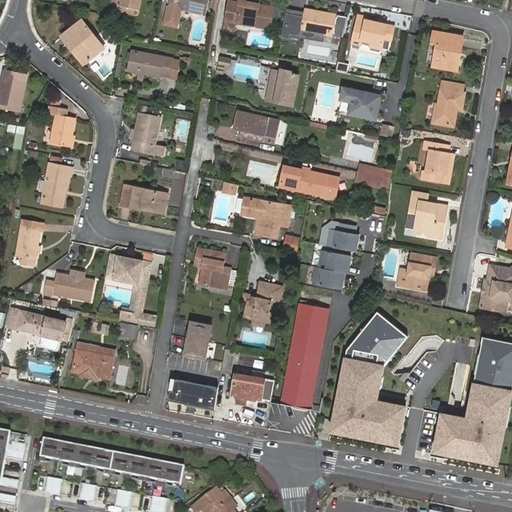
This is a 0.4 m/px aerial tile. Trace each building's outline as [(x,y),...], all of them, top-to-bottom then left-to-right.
[(136,9),(137,0),(110,0),(109,6),(115,7),(117,8),(118,5),(136,9)] [(208,0),(168,0),(167,7),(163,26),(179,28),(182,11),(204,16),(206,9),(208,1),(208,0)] [(260,6),(255,5),(246,3),(246,0),(228,0),(223,32),(233,34),(234,24),(271,31),(275,10),(260,7),(260,6)] [(135,16),(136,9),(118,5),(117,8),(115,7),(114,11),(135,16)] [(286,14),(281,37),(289,39),(289,34),(299,36),(300,31),(324,35),(322,43),(331,44),(332,37),(333,37),(336,18),(337,16),(304,10),(303,17),(286,14)] [(365,25),(366,21),(367,18),(358,16),(352,43),(361,45),(362,40),(372,42),(371,46),(382,49),(384,39),(391,41),(395,27),(376,23),(375,27),(365,25)] [(333,37),(343,39),(347,20),(336,18),(333,37)] [(70,25),(72,29),(80,22),(78,19),(70,25)] [(61,37),(69,47),(72,45),(86,62),(103,49),(81,21),(80,22),(72,29),(61,37)] [(457,49),(461,49),(463,37),(434,32),(432,44),(437,45),(433,65),(454,69),(457,49)] [(72,45),(69,47),(84,64),(86,62),(72,45)] [(169,77),(172,59),(131,51),(127,71),(159,78),(160,75),(169,77)] [(180,61),(172,59),(169,77),(177,78),(180,61)] [(347,72),(348,65),(338,63),(336,70),(347,72)] [(5,69),(0,91),(0,93),(3,95),(0,107),(18,111),(27,74),(5,69)] [(273,75),(298,80),(299,76),(273,72),(273,75)] [(294,107),(298,80),(273,75),(268,102),(294,107)] [(443,81),(439,104),(436,103),(433,121),(455,125),(458,107),(463,108),(466,92),(463,92),(464,85),(443,81)] [(314,114),(332,117),(338,86),(321,83),(314,114)] [(381,94),(342,86),(339,99),(350,101),(348,113),(376,119),(381,94)] [(70,145),(72,134),(76,116),(67,115),(68,108),(51,104),(49,112),(57,114),(51,142),(70,145)] [(265,135),(264,142),(275,144),(280,121),(236,111),(233,128),(242,129),(265,135)] [(139,112),(132,150),(152,154),(159,116),(139,112)] [(6,132),(14,132),(12,148),(21,149),(23,125),(7,124),(6,132)] [(395,139),(397,127),(384,124),(381,136),(395,139)] [(240,137),(264,142),(265,135),(242,129),(240,137)] [(444,152),(445,144),(430,142),(429,150),(430,150),(427,170),(423,170),(422,178),(449,182),(451,174),(446,173),(450,153),(448,152),(444,152)] [(181,160),(179,170),(189,172),(191,162),(181,160)] [(64,188),(66,189),(70,173),(72,173),(73,166),(50,161),(43,200),(61,204),(64,188)] [(271,179),(272,165),(248,162),(246,177),(271,179)] [(370,165),(369,173),(377,176),(379,168),(370,165)] [(280,186),(325,197),(328,187),(338,189),(340,179),(309,172),(308,176),(300,174),(301,170),(285,166),(280,186)] [(379,168),(377,176),(392,179),(393,171),(379,168)] [(369,173),(361,172),(358,182),(384,187),(385,181),(393,183),(394,179),(392,179),(377,176),(369,173)] [(232,192),(234,182),(226,180),(224,190),(232,192)] [(146,208),(164,211),(167,194),(125,185),(121,205),(145,211),(146,208)] [(328,187),(325,197),(335,199),(338,189),(328,187)] [(439,225),(444,226),(447,206),(421,201),(422,194),(413,192),(410,208),(419,209),(415,231),(428,232),(431,237),(437,237),(439,225)] [(293,209),(268,203),(263,201),(248,198),(244,213),(259,217),(255,233),(278,239),(281,227),(288,228),(293,209)] [(375,204),(373,211),(384,215),(386,208),(375,204)] [(37,250),(38,244),(40,230),(43,230),(45,222),(23,218),(17,254),(23,255),(22,263),(34,265),(35,257),(37,250)] [(358,252),(361,235),(357,235),(358,227),(343,224),(341,232),(332,230),(329,247),(358,252)] [(288,239),(285,251),(298,254),(301,242),(288,239)] [(203,262),(202,267),(199,283),(209,286),(211,280),(220,281),(218,287),(227,289),(231,269),(223,267),(225,254),(199,248),(196,261),(203,262)] [(349,274),(353,256),(324,251),(320,268),(346,273),(349,274)] [(151,261),(110,252),(105,275),(136,281),(146,283),(151,261)] [(431,269),(435,270),(437,258),(412,254),(409,271),(401,270),(398,285),(427,290),(430,276),(431,269)] [(281,257),(279,264),(289,267),(291,259),(281,257)] [(511,268),(511,269),(493,265),(490,280),(488,280),(483,307),(508,312),(510,300),(511,300),(511,268)] [(343,290),(346,273),(320,268),(317,268),(314,285),(343,290)] [(84,275),(71,273),(57,270),(55,279),(47,277),(44,291),(53,293),(54,291),(91,299),(95,277),(84,275)] [(146,283),(136,281),(131,309),(141,311),(146,283)] [(254,297),(254,302),(253,306),(249,305),(246,317),(275,324),(283,288),(263,283),(259,298),(254,297)] [(295,334),(324,340),(329,310),(301,304),(295,334)] [(141,311),(131,309),(122,308),(120,318),(154,324),(155,316),(140,313),(141,311)] [(23,311),(19,329),(41,334),(39,341),(41,343),(54,346),(56,345),(58,338),(62,339),(64,333),(70,334),(73,320),(67,318),(66,321),(23,311)] [(439,311),(435,327),(459,334),(463,317),(439,311)] [(346,348),(343,356),(385,365),(408,337),(377,312),(346,348)] [(21,317),(11,315),(8,326),(19,329),(21,317)] [(422,331),(433,333),(436,316),(424,315),(422,331)] [(212,324),(191,320),(189,329),(187,329),(184,344),(186,345),(184,354),(205,358),(212,324)] [(123,323),(120,339),(135,342),(139,326),(123,323)] [(311,410),(324,340),(295,334),(282,404),(311,410)] [(511,342),(482,337),(473,382),(511,390),(511,389),(511,342)] [(79,344),(78,350),(113,358),(115,352),(79,344)] [(113,358),(78,350),(73,371),(80,372),(79,375),(97,379),(98,377),(109,379),(113,358)] [(228,353),(228,350),(225,350),(223,366),(222,372),(230,373),(234,355),(228,353)] [(385,365),(343,356),(327,433),(398,446),(406,406),(378,400),(385,365)] [(236,374),(233,393),(236,394),(236,396),(255,400),(256,398),(262,399),(265,378),(236,374)] [(217,409),(220,387),(177,378),(175,391),(172,390),(170,400),(217,409)] [(464,417),(438,413),(431,453),(497,466),(511,390),(473,382),(464,417)] [(11,431),(0,428),(0,483),(18,487),(19,479),(3,476),(6,457),(23,460),(26,444),(13,441),(12,444),(9,444),(11,431)] [(187,466),(46,438),(42,457),(183,485),(187,466)] [(65,475),(81,476),(82,468),(66,467),(65,475)] [(47,493),(54,494),(62,495),(65,479),(50,477),(47,493)] [(85,483),(82,499),(97,502),(100,486),(85,483)] [(202,511),(213,511),(230,499),(224,491),(220,494),(215,488),(192,507),(195,511),(198,511),(201,510),(202,511)] [(120,489),(117,505),(132,508),(135,492),(120,489)] [(0,492),(0,500),(15,503),(16,496),(0,492)] [(155,496),(152,511),(153,511),(167,511),(170,498),(155,496)] [(236,507),(230,499),(213,511),(233,511),(232,510),(236,507)]
